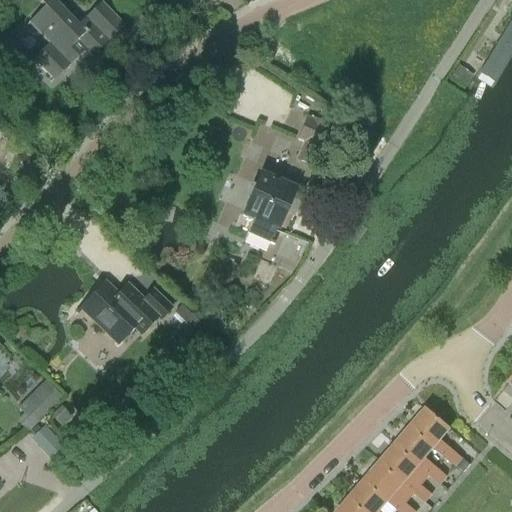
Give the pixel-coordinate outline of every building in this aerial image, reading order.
[(66,12),(65,13),(52,0),(45,0),(41,4),(44,8),(28,24),(49,45),(33,60),(53,81),(90,45),(97,52),(124,26),(101,2),(78,24),(66,12)] [(511,0),(503,0),(501,5),(511,11),(511,9),(511,0)] [(511,65),(511,25),(478,81),(496,92),(511,65)] [(323,106),(318,115),(329,121),(333,112),(323,106)] [(320,169),(336,129),(308,117),(298,140),(304,143),(296,159),(320,169)] [(272,244),(279,226),(294,191),(259,176),(242,217),(254,222),(249,235),(272,244)] [(122,298),(118,297),(104,284),(76,312),(77,313),(81,309),(118,344),(133,328),(140,335),(157,318),(160,321),(171,309),(152,291),(142,301),(126,286),(125,288),(131,293),(124,300),(122,298)] [(44,381),(28,398),(47,415),(63,399),(44,381)] [(62,427),(70,418),(60,408),(52,416),(62,427)] [(463,460),(440,441),(450,430),(427,410),(411,428),(434,448),(433,449),(456,468),(463,460)] [(62,448),(43,428),(31,440),(50,459),(62,448)] [(425,459),(433,449),(434,448),(411,428),(396,446),(431,476),(430,477),(440,486),(447,478),(425,459)] [(421,486),(430,477),(431,476),(396,446),(381,464),(415,494),(414,495),(425,504),(432,495),(421,486)] [(463,460),(456,468),(463,474),(470,466),(463,460)] [(414,511),(406,504),(414,495),(415,494),(381,464),(365,482),(388,502),(387,503),(398,511),(414,511)] [(378,511),(387,503),(388,502),(365,482),(350,500),(363,511),(378,511)] [(363,511),(350,500),(339,511),(363,511)]
